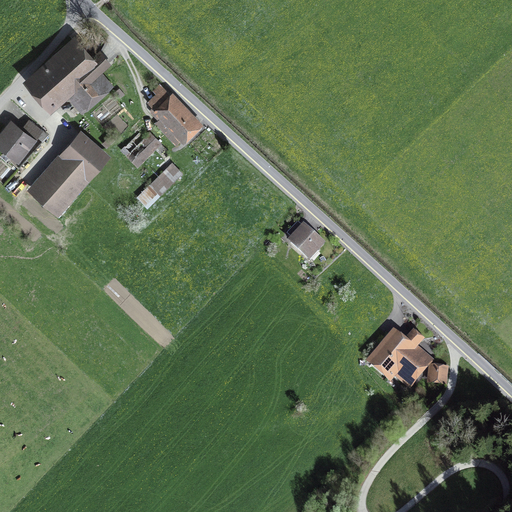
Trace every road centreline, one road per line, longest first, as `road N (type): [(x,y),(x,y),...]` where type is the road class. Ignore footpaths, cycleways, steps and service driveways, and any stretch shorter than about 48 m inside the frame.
road 1 (tertiary): [(511,394),(93,13)]
road 2 (track): [(363,511),(361,490),(378,464),(451,388),(455,340)]
road 3 (track): [(502,511),(506,487),(498,470),(484,465),(445,475),(398,511)]
road 4 (unclassified): [(93,13),(0,104)]
